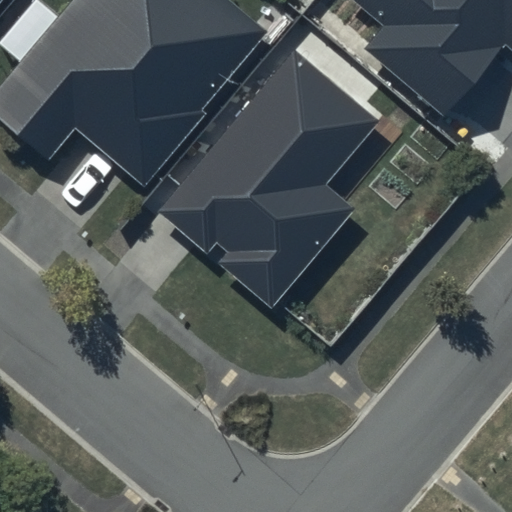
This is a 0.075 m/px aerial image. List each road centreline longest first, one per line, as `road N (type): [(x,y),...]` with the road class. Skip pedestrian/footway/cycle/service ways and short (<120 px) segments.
road 1 (residential): [(244,511),(0,304)]
road 2 (residential): [(511,312),(342,511)]
